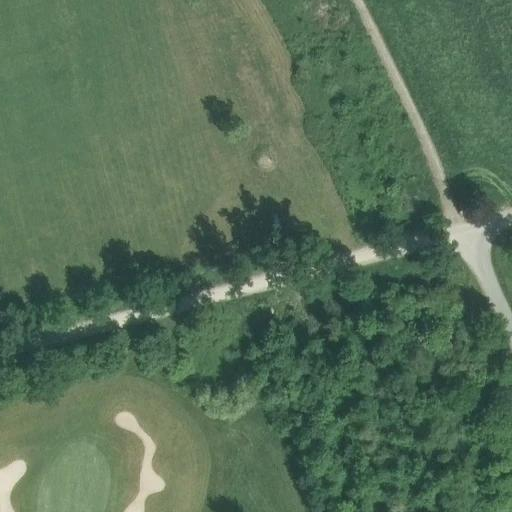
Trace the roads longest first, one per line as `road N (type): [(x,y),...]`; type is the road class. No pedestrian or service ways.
road 1 (track): [(460,231),(0,352)]
road 2 (unclassified): [(460,231),(511,342)]
